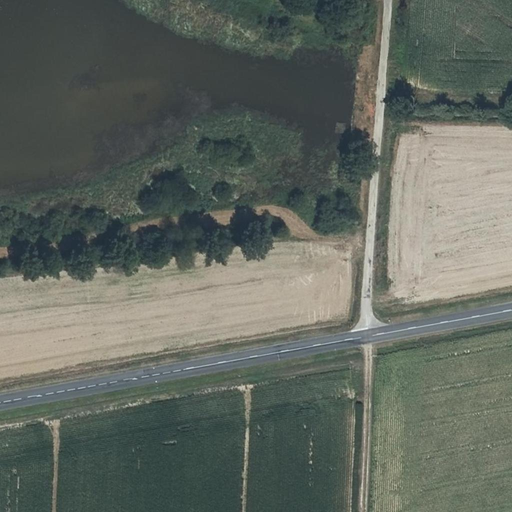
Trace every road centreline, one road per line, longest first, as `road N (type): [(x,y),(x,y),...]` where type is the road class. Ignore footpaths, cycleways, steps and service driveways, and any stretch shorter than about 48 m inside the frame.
road 1 (secondary): [(0,403),(368,335)]
road 2 (unclassified): [(387,0),(368,335)]
road 3 (track): [(368,335),(361,511)]
road 4 (secondary): [(368,335),(511,309)]
